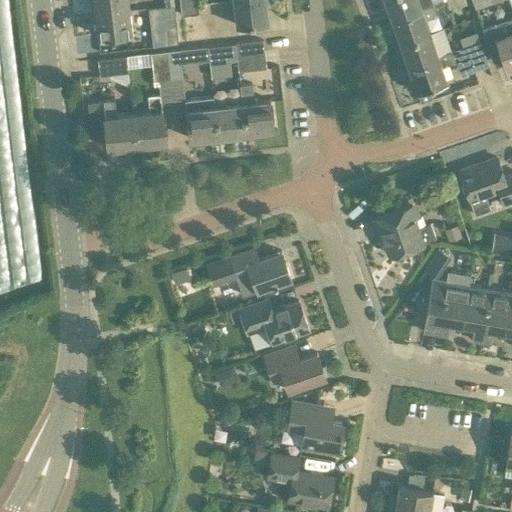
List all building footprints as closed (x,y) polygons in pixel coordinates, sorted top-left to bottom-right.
[(92,0),(94,13),(107,12),(128,9),(127,0),(92,0)] [(267,20),(264,0),(232,0),(236,24),(267,20)] [(385,0),(391,18),(432,3),(430,0),(385,0)] [(465,2),(464,0),(445,0),(449,8),(465,2)] [(197,2),(180,4),(181,14),(198,12),(197,2)] [(432,3),(391,18),(400,42),(429,31),(425,19),(436,15),(432,3)] [(131,31),(128,9),(107,12),(94,13),(97,35),(131,31)] [(167,29),(151,31),(152,45),(178,42),(175,16),(165,17),(167,29)] [(505,65),(511,62),(511,16),(482,27),(490,53),(500,50),(505,65)] [(429,31),(400,42),(408,65),(438,55),(429,31)] [(459,37),(462,46),(463,47),(479,41),(476,31),(459,37)] [(235,42),(236,55),(263,51),(262,39),(235,42)] [(438,55),(408,65),(416,90),(446,79),(441,65),(461,58),(469,62),(473,72),(489,66),(479,41),(463,47),(462,46),(438,55)] [(178,49),(166,50),(170,78),(181,77),(178,49)] [(166,50),(150,52),(153,80),(170,78),(166,50)] [(263,51),(236,55),(238,71),(265,67),(263,51)] [(126,54),(97,58),(99,74),(128,71),(126,54)] [(240,85),(242,102),(244,120),(246,132),(273,128),(270,99),(254,100),(252,84),(240,85)] [(136,144),(165,141),(160,93),(147,94),(149,110),(132,112),(136,144)] [(213,96),(184,99),(188,138),(218,135),(216,118),(214,105),(213,96)] [(132,112),(116,114),(114,99),(87,102),(91,136),(106,134),(107,147),(136,144),(132,112)] [(242,102),(214,105),(216,118),(218,135),(246,132),(244,120),(242,102)] [(485,194),(497,189),(503,204),(511,200),(511,170),(503,174),(496,156),(458,170),(474,214),(490,209),(485,194)] [(389,254),(423,242),(436,238),(430,220),(417,225),(410,204),(371,218),(379,241),(383,239),(389,254)] [(457,223),(444,228),(449,240),(461,235),(457,223)] [(253,246),(207,263),(214,281),(236,273),(244,294),(256,290),(256,291),(290,278),(284,261),(279,263),(275,252),(258,258),(253,246)] [(186,267),(171,271),(175,282),(189,277),(186,267)] [(432,277),(423,327),(437,329),(437,333),(447,334),(449,321),(461,323),(468,283),(469,273),(447,269),(445,280),(432,277)] [(511,278),(510,290),(503,330),(511,331),(511,278)] [(489,287),(468,283),(461,323),(473,325),(470,338),(480,340),(489,287)] [(510,290),(489,287),(480,340),(490,342),(492,328),(503,330),(510,290)] [(266,325),(272,341),(309,328),(298,300),(273,309),(268,295),(237,306),(246,332),(266,325)] [(239,319),(239,317),(235,308),(225,311),(229,322),(239,319)] [(283,374),(288,389),(325,376),(316,351),(296,358),(290,342),(263,352),(272,378),(283,374)] [(233,365),(216,372),(220,384),(238,378),(233,365)] [(285,428),(302,431),(300,446),(337,452),(342,420),(324,417),(326,404),(291,397),(285,428)] [(267,450),(255,448),(254,458),(266,459),(267,450)] [(290,480),(287,498),(327,505),(332,475),(296,468),(298,454),(269,449),(265,476),(290,480)] [(389,496),(388,505),(428,511),(432,490),(398,484),(396,497),(389,496)] [(471,488),(461,486),(458,498),(468,500),(471,488)]
